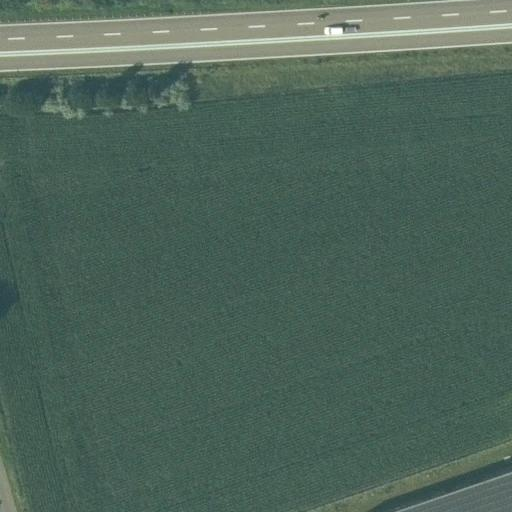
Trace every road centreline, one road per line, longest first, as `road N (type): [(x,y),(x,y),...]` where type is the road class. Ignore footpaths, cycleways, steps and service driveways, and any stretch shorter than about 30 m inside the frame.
road 1 (trunk): [(511,10),(0,41)]
road 2 (trunk): [(0,65),(511,35)]
